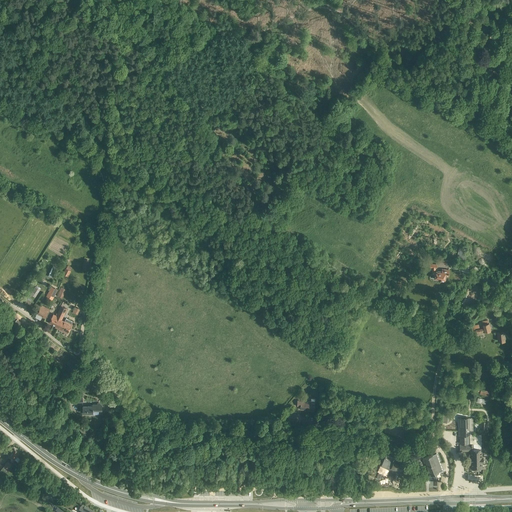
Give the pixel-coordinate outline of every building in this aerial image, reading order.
[(460,248),(457,258),(465,260),(468,249),(460,248)] [(449,270),(444,269),(437,269),(437,264),(430,264),(430,267),(432,268),(432,274),(434,274),(434,276),(435,278),(440,278),(440,281),(445,281),(445,276),(448,276),(449,270)] [(66,269),(66,268),(63,274),(68,277),(71,271),(70,271),(72,268),(68,265),(66,269)] [(36,284),(30,294),(35,297),(41,287),(36,284)] [(57,295),(63,298),(67,289),(61,286),(57,295)] [(51,287),(47,295),(53,299),(57,290),(51,287)] [(42,305),(35,317),(40,320),(42,316),(46,318),(50,309),(42,305)] [(63,317),(65,313),(67,309),(62,306),(58,314),(57,313),(56,315),(53,314),(49,322),(58,327),(60,322),(59,321),(60,319),(61,319),(62,316),(63,317)] [(61,319),(62,316),(61,319),(60,319),(59,321),(60,322),(58,327),(61,328),(60,330),(67,333),(73,323),(72,323),(73,321),(66,318),(64,321),(61,319)] [(491,330),(489,325),(489,323),(488,323),(488,320),(482,322),(482,324),(481,325),(482,328),(480,328),(479,324),(471,326),(473,334),(483,331),(484,332),(491,330)] [(505,340),(505,339),(505,332),(497,333),(497,341),(505,340)] [(308,402),(301,402),(301,400),(298,400),(297,406),(301,406),(300,409),(307,410),(307,411),(314,411),(315,402),(308,401),(308,402)] [(93,410),(102,410),(102,404),(93,404),(93,406),(83,406),(83,413),(93,413),(93,410)] [(297,422),(298,416),(298,414),(289,414),(288,422),(297,422)] [(469,418),(458,418),(459,436),(470,435),(469,418)] [(482,468),(482,463),(486,463),(486,456),(482,456),(482,449),(481,449),(481,444),(459,445),(460,452),(471,451),(472,458),(470,458),(471,462),(471,468),(482,468)] [(13,462),(19,454),(17,452),(18,451),(15,449),(8,456),(11,459),(11,460),(9,462),(8,461),(2,468),(7,472),(10,469),(8,468),(12,464),(11,463),(13,461),(13,462)] [(223,450),(206,450),(207,463),(224,463),(223,450)] [(366,451),(361,453),(363,459),(364,459),(365,460),(369,458),(366,451)] [(438,472),(442,470),(436,454),(433,455),(432,455),(428,456),(426,457),(416,460),(418,467),(419,466),(421,470),(420,471),(421,473),(419,474),(420,477),(426,475),(427,476),(430,475),(439,472),(438,472)] [(403,475),(407,467),(402,465),(404,461),(396,457),(395,458),(386,455),(382,466),(391,470),(391,468),(400,471),(399,473),(403,475)] [(394,478),(382,472),(382,471),(379,470),(377,476),(376,480),(377,481),(377,484),(378,484),(383,485),(389,484),(393,484),(392,480),(393,479),(394,479),(394,478)]
